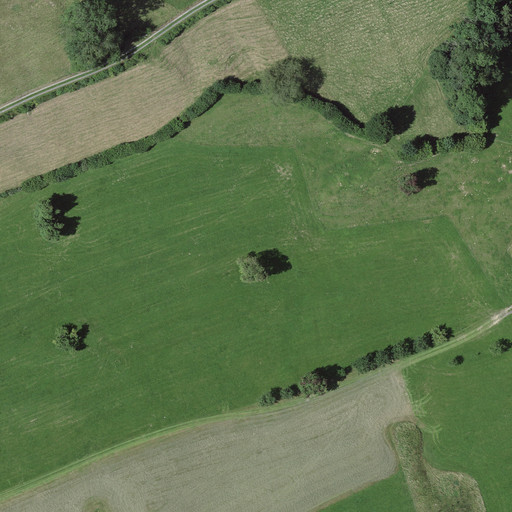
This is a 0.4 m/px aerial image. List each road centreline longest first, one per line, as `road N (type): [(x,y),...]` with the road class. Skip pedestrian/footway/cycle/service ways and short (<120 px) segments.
road 1 (track): [(0,494),(175,427),(313,395),(457,342),(511,309)]
road 2 (track): [(210,0),(109,65),(0,111)]
